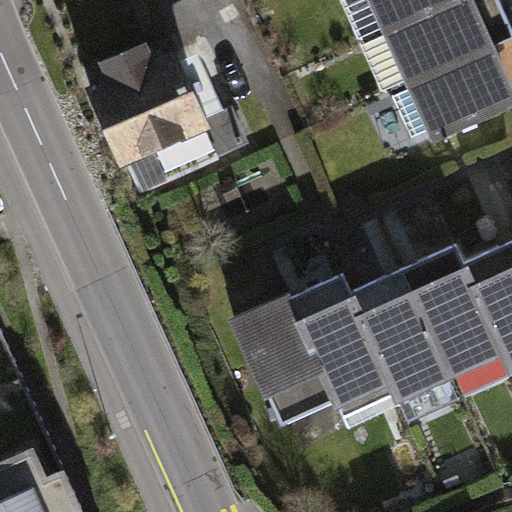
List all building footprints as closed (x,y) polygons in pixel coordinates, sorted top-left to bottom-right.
[(427,0),(367,0),(378,22),(427,0)] [(511,26),(511,25),(500,0),(427,0),(378,22),(403,76),(511,26)] [(511,93),(511,26),(403,76),(407,85),(391,93),(410,134),(428,125),(430,131),(511,93)] [(109,67),(90,76),(126,154),(130,151),(217,111),(182,37),(160,47),(152,28),(102,51),(109,67)] [(217,111),(130,151),(147,187),(251,139),(234,103),(217,111)] [(511,233),(462,257),(511,361),(511,233)] [(454,239),(402,263),(453,370),(461,388),(511,363),(511,361),(462,257),(454,239)] [(402,263),(349,287),(395,388),(400,396),(453,370),(402,263)] [(340,267),(288,290),(336,397),(343,412),(395,388),(349,287),(340,267)] [(288,284),(231,308),(279,421),(336,397),(288,290),(288,284)] [(0,511),(88,511),(67,463),(47,469),(34,440),(0,455),(0,511)]
